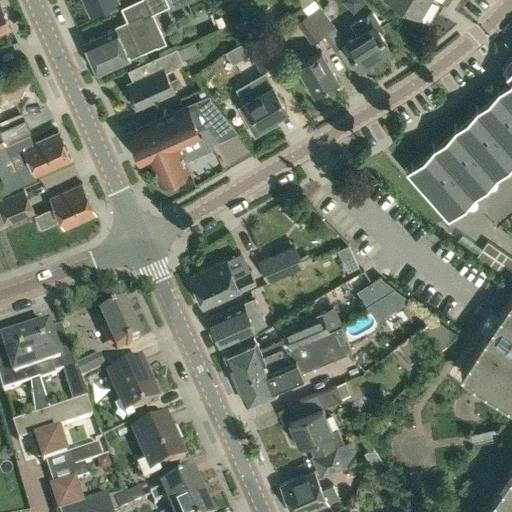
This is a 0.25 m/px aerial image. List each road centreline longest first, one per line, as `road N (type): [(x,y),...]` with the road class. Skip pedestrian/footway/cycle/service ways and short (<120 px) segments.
road 1 (residential): [(142,242),(422,78),(502,0)]
road 2 (tertiary): [(264,511),(142,242)]
road 3 (tertiary): [(142,242),(34,0)]
road 4 (residential): [(0,297),(142,242)]
